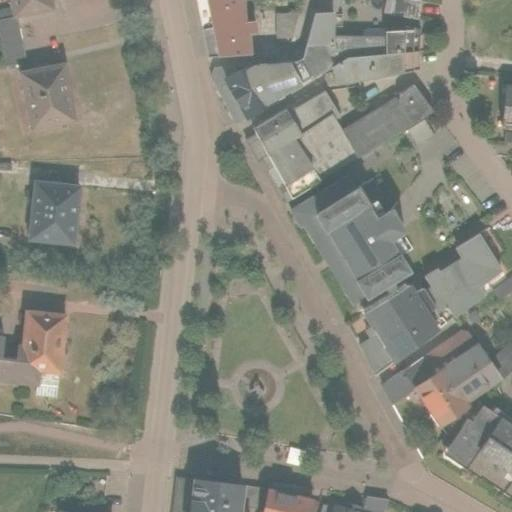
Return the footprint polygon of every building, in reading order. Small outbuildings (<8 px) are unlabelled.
[(52,0),(9,0),(12,12),(13,18),(54,10),(52,0)] [(209,56),(254,51),(247,37),(256,37),(255,25),(243,25),(239,0),(209,0),(195,1),(209,56)] [(421,0),(395,0),(394,16),(419,20),(421,0)] [(301,9),(295,38),(326,49),(328,32),(334,31),(335,7),(301,9)] [(298,9),(278,11),(278,35),(292,35),(298,9)] [(28,66),(18,20),(0,22),(0,39),(1,45),(2,46),(6,70),(28,66)] [(328,32),(326,49),(333,52),(386,49),(386,27),(355,26),(355,31),(334,31),(328,32)] [(420,26),(386,27),(386,49),(420,49),(420,26)] [(258,97),(315,63),(322,64),(333,52),(326,49),(295,38),(295,44),(294,50),(293,56),(287,60),(281,60),(272,61),(227,62),(214,64),(210,71),(236,119),(261,101),(258,97)] [(333,52),(322,64),(324,83),(352,81),(352,76),(388,73),(386,49),(333,52)] [(65,62),(18,71),(29,131),(76,123),(65,62)] [(511,85),(505,85),(503,125),(511,125),(511,85)] [(249,134),(285,192),(291,201),(343,168),(431,113),(415,87),(343,132),(322,99),(283,124),(278,116),(249,134)] [(347,177),(292,211),(303,228),(306,226),(354,304),(406,273),(387,242),(401,233),(387,210),(373,219),(347,177)] [(82,186),(33,181),(27,242),(77,247),(82,186)] [(358,343),(377,372),(489,298),(481,285),(501,272),(476,234),(453,250),(456,255),(366,314),(374,325),(368,329),(371,334),(358,343)] [(62,374),(68,314),(26,310),(23,346),(9,344),(10,336),(0,335),(0,382),(37,386),(36,395),(56,397),(57,388),(61,388),(62,374)] [(415,385),(481,342),(470,325),(382,382),(393,399),(415,385)] [(511,337),(491,356),(508,374),(511,370),(511,337)] [(415,385),(442,426),(473,406),(469,399),(503,377),(481,342),(415,385)] [(511,434),(475,411),(445,458),(511,499),(511,434)] [(251,511),(254,483),(190,477),(187,511),(251,511)] [(311,511),(314,497),(254,483),(251,511),(311,511)] [(375,511),(332,501),(329,511),(375,511)]
